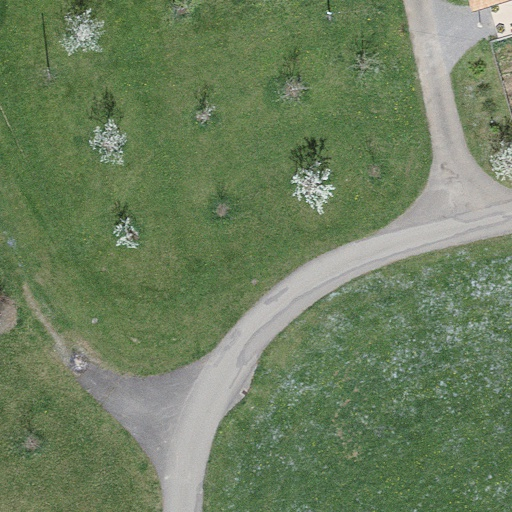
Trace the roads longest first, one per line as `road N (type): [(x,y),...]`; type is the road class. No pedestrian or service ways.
road 1 (track): [(511,216),(342,265),(266,319),(214,386),(192,434),(182,511)]
road 2 (track): [(192,434),(35,319),(0,183)]
road 3 (track): [(419,0),(461,226)]
